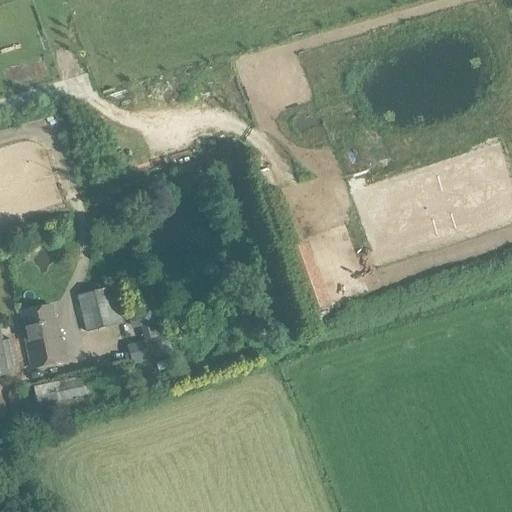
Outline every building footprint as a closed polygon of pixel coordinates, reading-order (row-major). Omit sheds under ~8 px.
[(79,296),(88,332),(128,323),(120,287),(79,296)] [(160,336),(153,306),(130,312),(133,327),(143,325),(146,341),(160,336)] [(24,332),(33,370),(66,363),(58,324),(56,325),(52,307),(22,314),(26,331),(24,332)] [(0,377),(10,376),(0,332),(0,377)] [(146,341),(129,345),(134,364),(173,354),(168,335),(160,336),(146,341)] [(172,359),(156,365),(159,373),(175,368),(172,359)] [(35,388),(40,412),(60,408),(61,410),(89,404),(88,398),(116,392),(112,372),(35,388)]
